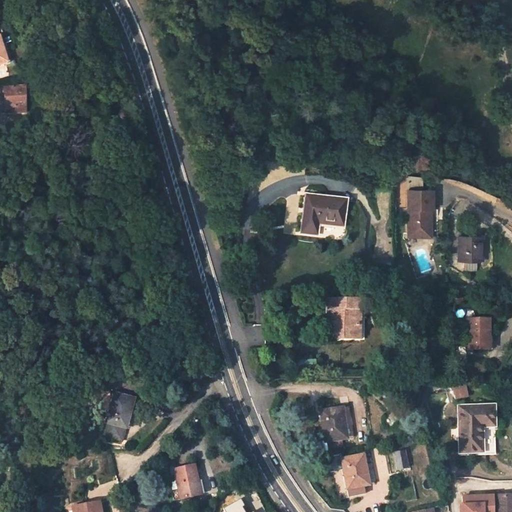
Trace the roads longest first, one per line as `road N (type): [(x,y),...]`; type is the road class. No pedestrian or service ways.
road 1 (secondary): [(103,0),(133,66),(226,379),(293,511)]
road 2 (secondary): [(308,511),(240,382),(119,0)]
road 3 (unknown): [(128,469),(149,460),(226,379)]
